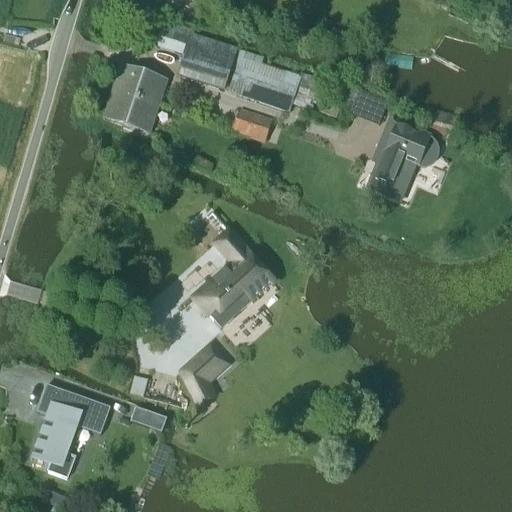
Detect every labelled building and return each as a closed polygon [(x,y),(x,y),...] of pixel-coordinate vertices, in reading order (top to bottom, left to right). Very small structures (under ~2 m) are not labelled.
[(435,0),(434,5),(447,9),(450,0),(435,0)] [(510,8),(511,3),(511,0),(487,0),(510,8)] [(304,111),(313,85),(241,61),(243,55),(235,53),(235,52),(190,38),(191,34),(164,25),(156,49),(183,57),(177,76),(181,80),(288,115),(291,107),(304,111)] [(151,132),(167,84),(119,68),(103,116),(151,132)] [(351,90),(342,111),(355,116),(363,95),(351,90)] [(263,144),(269,125),(239,115),(234,132),(252,138),(251,140),(263,144)] [(382,143),(374,161),(381,164),(374,181),(391,188),(401,164),(415,170),(418,171),(421,171),(424,171),(427,170),(430,168),(433,166),(435,164),(436,161),(437,158),(437,155),(437,152),(436,149),(435,146),(433,144),(430,142),(427,140),(396,127),(389,146),(382,143)] [(211,284),(192,301),(220,332),(273,285),(228,234),(214,246),(232,266),(224,273),(225,275),(213,286),(211,284)] [(209,347),(179,374),(196,408),(215,399),(207,385),(227,367),(209,347)] [(134,379),(129,397),(142,400),(147,383),(134,379)] [(45,419),(31,458),(51,465),(47,475),(66,482),(74,461),(63,457),(74,429),(100,438),(110,411),(96,406),(46,388),(36,415),(41,417),(42,414),(47,416),(45,419)]
